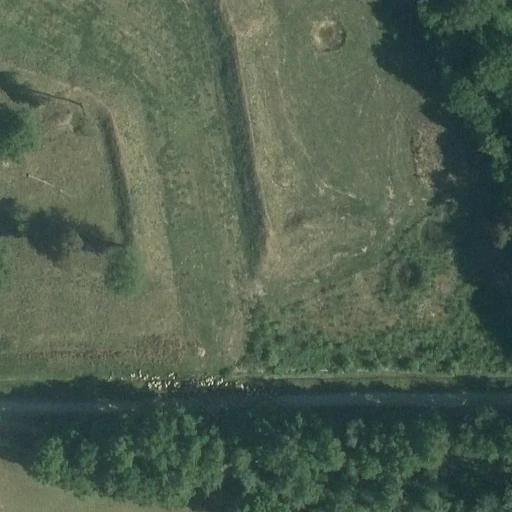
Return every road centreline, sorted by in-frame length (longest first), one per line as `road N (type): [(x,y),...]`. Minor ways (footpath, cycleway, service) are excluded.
road 1 (track): [(194,406),(511,398)]
road 2 (track): [(0,407),(194,406)]
